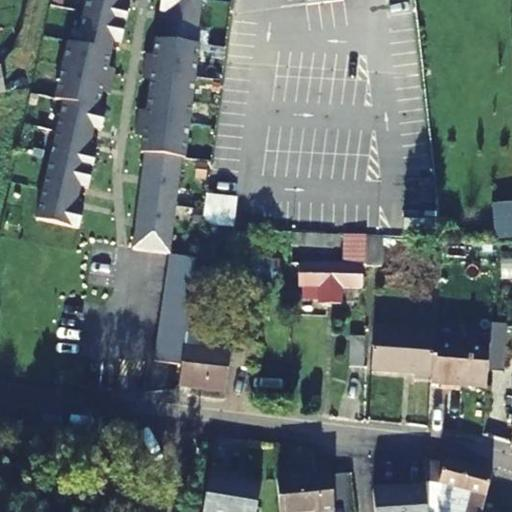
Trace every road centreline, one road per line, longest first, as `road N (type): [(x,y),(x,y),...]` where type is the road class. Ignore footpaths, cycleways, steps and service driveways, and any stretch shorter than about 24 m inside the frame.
road 1 (residential): [(167,415),(511,462)]
road 2 (residential): [(167,415),(0,392)]
